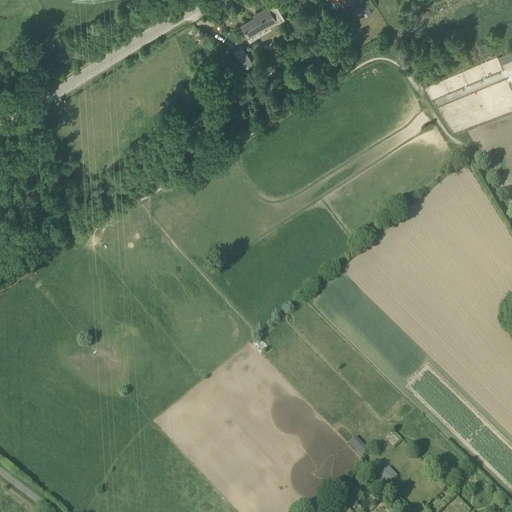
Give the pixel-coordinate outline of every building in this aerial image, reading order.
[(356,5),(353,0),(329,0),(331,2),(335,0),(337,0),(340,5),(334,9),(338,16),(356,5)] [(372,12),(371,10),(370,11),(366,4),(359,8),(363,16),(372,12)] [(240,25),(248,38),(270,25),(276,21),(267,6),(252,15),(253,17),(240,25)] [(243,68),(252,63),(241,46),(233,51),(243,68)] [(500,62),(511,59),(511,51),(498,55),(500,62)] [(193,106),(213,92),(203,76),(190,85),(195,94),(188,99),(193,106)] [(349,442),(361,456),(367,451),(355,437),(349,442)] [(388,467),(377,477),(386,486),(397,476),(388,467)] [(334,498),(329,502),(333,507),(337,511),(340,511),(344,508),(334,498)]
